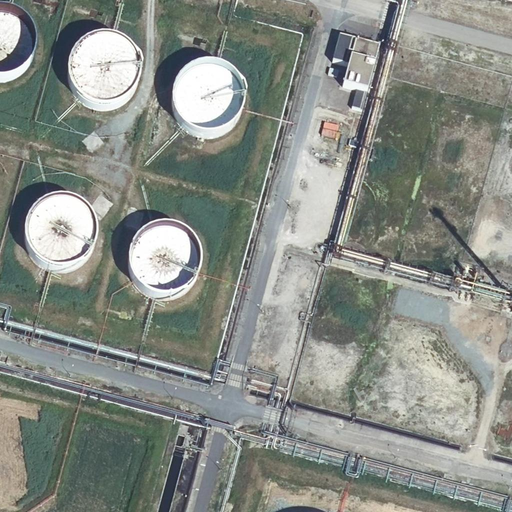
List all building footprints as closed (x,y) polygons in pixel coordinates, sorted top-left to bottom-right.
[(34,52),(34,47),(34,43),(33,38),(32,34),(30,30),(28,26),(25,23),(21,19),(18,17),(14,15),(10,13),(5,12),(1,11),(0,11),(0,83),(5,83),(9,81),(14,80),(17,78),(21,75),(25,72),(27,68),(30,65),(32,61),(33,56),(34,52)] [(377,49),(339,38),(332,64),(348,68),(342,88),(357,92),(352,110),(360,112),(377,49)] [(137,79),(137,75),(137,70),(136,66),(135,61),(133,57),(130,54),(127,50),(124,47),(121,44),(117,42),(112,40),(108,39),(104,39),(99,39),(95,39),(90,40),(86,42),(82,44),(78,47),(75,50),(72,53),(70,57),(68,61),(66,65),(65,70),(65,74),(65,79),(66,83),(68,88),(69,92),(72,96),(75,99),(78,102),(82,105),(86,107),(90,109),(94,110),(99,110),(103,110),(108,110),(112,109),(116,107),(120,105),(124,102),(127,99),(130,96),(133,92),(134,88),(136,84),(137,79)] [(241,106),(242,102),(241,97),(240,93),(239,89),(237,85),(235,81),(232,77),(229,74),(225,71),(221,69),(217,68),(212,66),(208,66),(203,66),(199,66),(194,68),(190,69),(186,71),(183,74),(179,77),(177,80),(174,84),(172,88),(171,93),(170,97),(170,102),(170,106),(171,111),(172,115),(174,119),(176,123),(179,126),(182,129),(186,132),(190,134),(194,136),(199,137),(203,138),(208,138),(212,137),(217,136),(221,134),(225,132),(228,130),(232,126),(235,123),(237,119),(239,115),(240,111),(241,106)] [(94,240),(94,236),(94,231),(93,227),(92,223),(90,218),(87,215),(85,211),(81,208),(78,205),(74,203),(69,201),(65,200),(61,200),(56,200),(52,200),(47,201),(43,203),(39,205),(35,208),(32,211),(29,214),(27,218),(25,222),(23,227),(22,231),(22,235),(22,240),(23,244),(25,249),(27,253),(29,256),(32,260),(35,263),(39,266),(43,268),(47,270),(51,271),(56,271),(60,271),(65,271),(69,270),(73,268),(77,266),(81,263),(84,260),(87,257),(90,253),(92,249),(93,245),(94,240)] [(198,268),(199,264),(198,259),(197,255),(196,250),(194,246),(192,242),(189,239),(186,236),(182,233),(178,231),(174,229),(169,228),(165,227),(160,227),(156,228),(152,229),(147,231),(143,233),(140,236),(136,239),(133,242),(131,246),(129,250),(128,254),(127,259),(127,263),(127,268),(128,272),(129,276),(131,281),(133,284),(136,288),(139,291),(143,294),(147,296),(151,298),(156,299),(160,299),(165,299),(169,299),(174,298),(178,296),(182,294),(185,291),(189,288),(192,285),(194,281),(196,277),(197,272),(198,268)]
